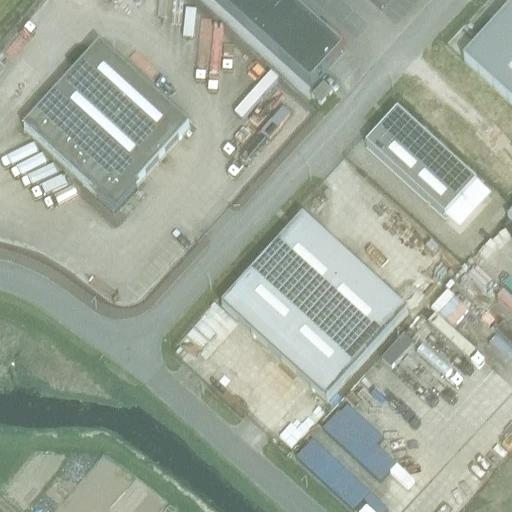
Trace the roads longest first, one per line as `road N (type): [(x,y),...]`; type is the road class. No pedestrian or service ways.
road 1 (unclassified): [(127,347),(444,0)]
road 2 (unclassified): [(127,347),(303,511)]
road 3 (unclassified): [(0,272),(127,347)]
